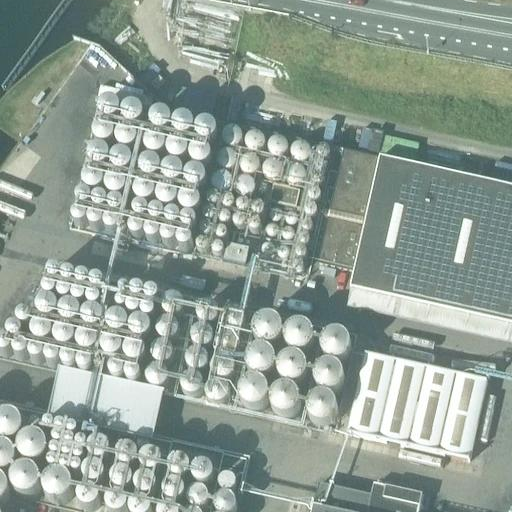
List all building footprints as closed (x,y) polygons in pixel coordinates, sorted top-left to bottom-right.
[(225,146),(228,148),(232,147),(236,146),(238,143),(239,139),(239,135),(237,131),(234,129),(230,128),(226,128),(223,130),(221,133),(220,137),(220,141),(222,144),(225,146)] [(248,153),(252,154),(256,154),(259,152),(262,149),(263,145),(263,141),(261,138),(258,135),(254,134),(250,135),(246,137),(244,140),(243,144),(244,147),(245,150),(248,153)] [(271,158),(275,159),(279,159),(282,157),(285,154),(286,151),(286,147),(284,143),(281,141),(277,140),(273,140),(270,142),(267,145),(266,149),(267,152),(269,156),(271,158)] [(295,164),(298,165),(302,165),(306,163),(308,160),(310,156),(309,152),(307,149),(304,146),(300,145),(296,146),(293,148),(291,151),(290,154),(290,158),(292,161),(295,164)] [(319,160),(321,160),(323,160),(324,158),(325,156),(325,154),(324,153),(322,151),(321,151),(319,151),(317,152),(316,154),(315,155),(315,157),(316,159),(317,160),(319,160)] [(221,170),(224,172),(228,171),(232,170),(234,167),(236,163),(235,159),(233,155),(230,153),(226,152),(222,152),(219,155),(217,158),(216,161),(216,165),(218,168),(221,170)] [(351,290),(511,328),(511,190),(344,152),(317,265),(355,274),(351,290)] [(243,176),(246,177),(250,177),(254,175),(256,172),(258,169),(257,165),(256,161),(252,159),(248,158),(244,158),(241,160),(239,163),(238,167),(238,170),(240,174),(243,176)] [(266,182),(269,183),(273,183),(277,181),(279,178),(281,174),(280,170),(278,167),(275,164),(271,163),(267,164),(264,166),(262,169),(261,172),(261,176),(263,179),(266,182)] [(290,187),(293,188),(297,188),(301,186),(303,183),(305,179),(304,175),(302,172),(299,169),(295,168),(291,169),(288,171),(286,174),(285,177),(285,181),(287,184),(290,187)] [(215,193),(218,194),(222,194),(226,192),(228,189),(230,186),(229,182),(227,178),(224,175),(220,174),(216,175),(213,177),(211,180),(210,184),(210,187),(212,191),(215,193)] [(316,187),(318,187),(320,187),(321,185),(322,183),(322,181),(321,179),(320,178),(318,178),(316,178),(314,179),(313,180),(312,182),(313,184),(313,185),(315,187),(316,187)] [(238,199),(241,200),(245,200),(249,198),(251,195),(252,191),(252,187),(250,184),(247,181),(243,180),(239,181),(236,183),(234,186),(233,189),(233,193),(235,196),(238,199)] [(270,204),(282,206),(296,209),(300,193),(285,190),(274,187),(270,204)] [(313,202),(315,202),(317,202),(318,200),(319,198),(319,196),(318,194),(316,193),(314,193),(312,193),(311,194),(310,195),(309,197),(309,199),(310,200),(311,202),(313,202)] [(212,205),(213,204),(214,202),(213,200),(212,198),(211,197),(209,196),(207,197),(205,198),(204,199),(204,201),(204,203),(205,205),(207,206),(208,206),(210,206),(212,205)] [(223,210),(225,210),(227,210),(229,208),(229,206),(229,204),(228,202),(227,201),(225,201),(223,201),(221,202),(220,203),(220,205),(220,207),(221,208),(222,210),(223,210)] [(238,213),(240,213),(242,212),(244,211),(244,209),(244,207),(243,205),(242,204),(240,203),(238,204),(236,205),(235,206),(235,208),(235,209),(236,211),(237,212),(238,213)] [(252,216),(254,217),(256,217),(258,216),(259,214),(260,212),(260,210),(259,209),(257,208),(255,207),(253,207),(252,208),(251,210),(250,212),(250,213),(251,215),(252,216)] [(309,217),(311,217),(313,217),(315,215),(315,213),(315,211),(314,209),(313,208),(311,207),(309,208),(307,209),(306,210),(306,212),(306,214),(307,215),(308,216),(309,217)] [(274,221),(275,221),(277,220),(279,219),(280,217),(280,215),(279,213),(277,212),(275,211),(273,211),(272,212),(270,214),(270,216),(270,217),(271,219),(272,220),(274,221)] [(210,220),(211,219),(212,217),(211,215),(210,213),(208,212),(206,212),(204,213),(203,214),(202,216),(202,218),(203,220),(204,221),(206,222),(207,222),(209,221),(210,220)] [(291,225),(293,225),(294,224),(296,223),(297,221),(297,219),(296,217),(294,216),(292,215),(290,216),(289,217),(287,218),(287,220),(287,222),(288,223),(289,224),(291,225)] [(221,226),(222,226),(224,225),(226,223),(227,222),(227,219),(226,218),(224,216),(222,216),(220,216),(219,217),(217,219),(217,220),(217,222),(218,224),(219,225),(221,226)] [(232,226),(233,228),(234,229),(236,229),(238,229),(240,228),(241,226),(241,224),(241,222),(239,220),(238,220),(236,220),(234,220),(233,221),(232,223),(231,224),(232,226)] [(306,232),(307,232),(309,231),(311,230),(312,228),(312,226),(311,224),(309,223),(307,222),(305,222),(304,223),(302,225),(302,226),(302,228),(303,230),(304,231),(306,232)] [(248,229),(249,231),(251,232),(253,233),(255,232),(256,231),(257,229),(258,227),(257,225),(256,224),(254,223),(252,223),(250,223),(249,225),(248,226),(248,228),(248,229)] [(271,236),(272,236),(274,235),(276,234),(277,232),(276,230),(276,228),(274,227),(272,226),(270,226),(268,227),(267,229),(267,231),(267,232),(268,234),(269,235),(271,236)] [(205,236),(206,235),(207,233),(208,231),(207,229),(205,228),(203,227),(202,227),(200,228),(198,229),(198,231),(198,233),(199,235),(200,236),(202,237),(203,237),(205,236)] [(287,240),(289,240),(291,239),(292,238),(293,236),(293,234),(292,232),(290,231),(289,230),(287,230),(285,231),(284,233),(283,235),(283,236),(284,238),(285,239),(287,240)] [(217,241),(219,241),(221,240),(223,239),(223,237),(223,235),(222,233),(221,232),(219,231),(217,231),(215,232),(214,234),(214,236),(214,237),(214,239),(216,240),(217,241)] [(304,246),(306,246),(307,245),(309,244),(310,242),(310,240),(309,238),(307,237),(305,236),(303,236),(302,237),(300,239),(300,241),(300,242),(301,244),(302,245),(304,246)] [(203,245),(202,243),(200,242),(198,242),(196,243),(194,244),(193,246),(193,248),(194,250),(196,251),(198,252),(200,252),(201,251),(202,250),(203,248),(203,246),(203,245)] [(266,254),(268,254),(270,254),(272,252),(272,250),(272,248),(271,246),(270,245),(268,245),(266,245),(264,246),(263,247),(263,249),(263,251),(264,252),(265,254),(266,254)] [(209,251),(210,253),(211,255),(213,256),(215,256),(217,255),(218,253),(219,251),(219,249),(218,248),(216,246),(214,246),(212,246),(211,247),(210,248),(209,250),(209,251)] [(224,264),(246,269),(247,265),(249,253),(228,248),(224,264)] [(283,258),(285,258),(287,258),(288,256),(289,254),(289,252),(288,251),(286,249),(284,249),(282,249),(281,250),(280,252),(279,253),(279,255),(280,257),(281,258),(283,258)] [(300,260),(302,260),(304,259),(305,258),(306,256),(306,254),(305,252),(303,251),(302,250),(300,251),(298,252),(297,253),(296,255),(296,257),(297,258),(298,259),(300,260)] [(293,269),(293,271),(295,272),(297,273),(299,273),(301,272),(302,271),(303,269),(302,267),(301,265),(300,264),(298,264),(296,264),(295,265),(294,266),(293,268),(293,269)] [(42,299),(48,302),(53,303),(58,301),(62,298),(65,294),(67,289),(66,284),(63,278),(58,274),(52,273),(46,274),(41,277),(38,282),(37,289),(38,294),(42,299)] [(75,302),(80,305),(85,306),(90,304),(94,301),(97,297),(98,292),(97,287),(94,283),(90,280),(85,279),(80,280),(75,282),(72,287),(71,292),(72,298),(75,302)] [(126,316),(131,319),(137,320),(142,318),(146,315),(149,311),(151,306),(150,301),(147,295),(142,291),(136,290),(130,291),(125,294),(121,300),(121,306),(122,312),(126,316)] [(511,328),(351,290),(348,301),(347,308),(511,347),(511,328)] [(160,319),(164,321),(168,322),(172,321),(175,318),(178,315),(179,311),(178,306),(176,302),(172,299),(167,298),(162,299),(158,302),(156,306),(155,311),(157,316),(160,319)] [(52,332),(57,334),(62,335),(67,334),(72,330),(74,326),(76,321),(75,316),(72,311),(67,307),(61,306),(55,308),(50,311),(48,316),(47,322),(49,327),(52,332)] [(194,328),(198,330),(203,331),(207,330),(210,327),(212,324),(213,320),(213,315),(210,311),(206,308),(201,307),(197,308),(193,311),(190,315),(190,320),(191,325),(194,328)] [(92,343),(97,345),(102,346),(107,345),(111,342),(114,337),(115,332),(115,327),(111,322),(107,319),(101,317),(95,319),(90,322),(87,327),(87,333),(88,338),(92,343)] [(3,332),(2,339),(4,348),(9,355),(17,359),(26,359),(34,356),(40,350),(43,342),(43,334),(39,326),(33,321),(25,318),(18,318),(12,321),(6,326),(3,332)] [(251,345),(256,348),(261,348),(266,347),(271,344),(274,340),(275,335),(275,329),(272,324),(267,320),(261,318),(254,319),(249,323),(246,328),(245,334),(247,340),(251,345)] [(228,329),(230,330),(232,329),(234,327),(234,326),(234,323),(233,322),(232,320),(230,320),(228,320),(226,321),(225,323),(225,324),(225,326),(226,328),(227,329),(228,329)] [(123,349),(128,352),(133,352),(139,351),(143,348),(146,344),(147,339),(146,333),(143,328),(138,325),(132,324),(126,325),(122,329),(119,334),(118,339),(120,345),(123,349)] [(155,345),(159,347),(163,347),(167,346),(171,344),(173,340),(174,336),(173,332),(171,328),(167,325),(162,324),(157,325),(153,328),(151,332),(150,337),(152,341),(155,345)] [(282,352),(287,355),(292,355),(297,354),(302,351),(305,347),(306,342),(306,337),(303,331),(298,327),(292,325),(285,327),(280,330),(277,335),(276,341),(278,347),(282,352)] [(189,352),(194,354),(198,354),(202,353),(205,351),(207,347),(208,343),(208,339),(205,335),(201,332),(196,331),(192,332),(188,335),(185,339),(185,344),(186,348),(189,352)] [(318,361),(323,364),(328,365),(333,363),(338,360),(341,356),(342,351),(342,346),(339,340),(334,336),(328,334),(321,336),(316,339),(313,344),(312,350),(314,356),(318,361)] [(47,366),(52,369),(57,369),(62,368),(67,365),(70,361),(71,355),(70,350),(67,345),(62,342),(56,341),(50,342),(45,346),(43,351),(42,356),(44,362),(47,366)] [(223,354),(225,354),(227,353),(228,352),(229,350),(229,348),(228,346),(226,345),(224,344),(222,344),(221,345),(220,347),(219,349),(219,350),(220,352),(221,353),(223,354)] [(149,368),(153,370),(157,370),(161,369),(165,367),(167,363),(168,359),(167,355),(165,351),(161,348),(156,347),(151,348),(147,351),(145,355),(144,360),(146,364),(149,368)] [(84,374),(89,377),(94,378),(99,376),(104,373),(106,369),(107,364),(107,359),(104,354),(99,350),(93,349),(87,350),(82,354),(79,359),(79,365),(80,370),(84,374)] [(243,378),(248,381),(254,381),(259,380),(263,377),(266,373),(268,368),(267,362),(264,357),(259,353),(253,351),(247,352),(242,356),(238,361),(238,367),(239,373),(243,378)] [(184,375),(188,378),(192,378),(196,377),(200,374),(202,371),(203,367),(202,363),(200,358),(196,355),(191,354),(186,355),(182,358),(180,362),(179,367),(181,372),(184,375)] [(114,382),(119,385),(124,385),(130,384),(134,381),(137,377),(138,372),(137,366),(134,361),(129,358),(123,357),(117,358),(112,362),(110,367),(109,372),(111,378),(114,382)] [(275,384),(280,387),(285,387),(291,386),(295,383),(298,379),(299,374),(299,368),(296,363),(291,359),(285,357),(279,359),(273,362),(270,367),(269,373),(271,379),(275,384)] [(348,437),(470,463),(486,389),(487,383),(365,357),(348,437)] [(311,394),(317,396),(322,397),(327,396),(332,393),(335,388),(336,383),(336,378),(333,372),(328,368),(322,367),(315,368),(310,372),(307,377),(306,383),(308,389),(311,394)] [(217,379),(219,379),(221,378),(223,377),(223,375),(223,373),(222,371),(221,370),(219,369),(217,370),(215,371),(214,372),(214,374),(214,376),(215,377),(216,378),(217,379)] [(144,391),(148,393),(153,394),(157,393),(160,390),(162,387),(163,383),(163,378),(160,374),(156,371),(151,370),(146,371),(142,374),(140,378),(140,383),(141,388),(144,391)] [(179,401),(184,403),(188,403),(192,402),(195,400),(198,396),(199,392),(198,388),(196,383),(191,381),(187,380),(182,381),(178,384),(175,388),(175,392),(176,397),(179,401)] [(236,409),(242,412),(247,412),(252,411),(256,408),(259,404),(261,399),(260,393),(257,388),(252,384),(246,382),(240,383),(235,387),(232,392),(231,398),(232,404),(236,409)] [(268,416),(273,419),(278,419),(283,418),(288,415),(291,410),(292,405),(292,400),(289,394),(284,391),(278,389),(271,390),(266,394),(263,399),(262,405),(264,411),(268,416)] [(209,396),(209,398),(210,400),(212,401),(214,402),(216,401),(217,400),(218,399),(219,397),(219,395),(217,393),(215,392),(214,392),(212,392),(211,393),(210,395),(209,396)] [(304,424),(309,427),(315,428),(320,426),(324,423),(327,419),(328,414),(328,409),(325,403),(320,399),(314,398),(308,399),(302,402),(299,407),(298,414),(300,419),(304,424)] [(0,444),(4,443),(8,440),(11,436),(13,431),(12,426),(9,420),(4,416),(0,414),(0,444)] [(39,434),(40,434),(42,433),(44,432),(44,430),(44,428),(43,426),(42,425),(40,424),(38,424),(36,425),(35,427),(35,429),(35,430),(36,432),(37,433),(39,434)] [(49,436),(51,436),(53,435),(55,434),(55,432),(55,430),(54,428),(53,427),(51,426),(49,426),(47,427),(46,429),(46,431),(46,432),(47,434),(48,435),(49,436)] [(63,439),(64,439),(66,439),(68,437),(69,435),(68,433),(68,431),(66,430),(64,430),(62,430),(60,431),(59,432),(59,434),(59,436),(60,437),(61,439),(63,439)] [(13,463),(18,466),(24,466),(29,465),(33,462),(36,458),(38,453),(37,447),(34,442),(29,438),(23,436),(17,437),(12,441),(8,446),(8,452),(9,458),(13,463)] [(47,449),(49,449),(51,448),(52,447),(53,445),(53,443),(52,441),(50,440),(48,439),(46,439),(45,440),(44,442),(43,444),(43,445),(44,447),(45,448),(47,449)] [(60,451),(62,451),(64,450),(65,449),(66,447),(66,445),(65,443),(64,442),(62,441),(60,441),(58,442),(57,444),(56,445),(57,447),(57,449),(59,450),(60,451)] [(71,453),(73,453),(75,452),(77,451),(77,449),(77,447),(76,445),(75,443),(73,443),(71,443),(69,444),(68,446),(68,447),(68,449),(69,451),(70,452),(71,453)] [(81,466),(85,468),(89,469),(93,467),(97,465),(99,461),(100,457),(100,453),(97,449),(93,446),(88,445),(83,446),(79,449),(77,453),(77,458),(78,462),(81,466)] [(44,461),(46,461),(48,460),(49,458),(50,457),(50,454),(49,453),(47,451),(45,451),(44,451),(42,452),(41,454),(40,455),(40,457),(41,459),(42,460),(44,461)] [(109,472),(113,474),(117,475),(121,474),(125,471),(127,468),(128,464),(127,459),(125,455),(121,452),(116,451),(111,452),(107,455),(105,459),(104,464),(106,469),(109,472)] [(57,464),(58,464),(60,463),(62,462),(63,460),(62,458),(61,456),(60,455),(58,454),(56,454),(54,455),(53,457),(53,459),(53,460),(54,462),(55,463),(57,464)] [(69,466),(71,466),(73,466),(74,464),(75,462),(75,460),(74,458),(73,457),(71,457),(69,457),(67,458),(66,460),(65,461),(66,463),(66,464),(68,466),(69,466)] [(134,478),(138,480),(142,480),(146,479),(150,477),(152,473),(153,469),(152,465),(150,461),(146,458),(141,457),(136,458),(132,461),(130,465),(129,470),(131,474),(134,478)] [(42,472),(44,472),(46,472),(47,470),(48,468),(48,466),(47,464),(45,463),(43,462),(41,463),(40,464),(39,465),(38,467),(38,469),(39,470),(40,471),(42,472)] [(161,484),(166,486),(170,487),(174,485),(177,483),(180,479),(180,475),(180,471),(177,467),(173,464),(169,463),(164,464),(160,467),(157,471),(157,476),(158,480),(161,484)] [(55,475),(57,475),(59,475),(60,473),(61,471),(61,469),(60,467),(58,466),(56,466),(54,466),(53,467),(52,468),(51,470),(51,472),(52,473),(53,474),(55,475)] [(6,495),(11,498),(17,499),(22,497),(26,494),(29,490),(31,485),(30,480),(27,474),(22,470),(16,469),(10,470),(5,473),(1,478),(1,484),(2,490),(6,495)] [(66,478),(68,478),(70,478),(72,476),(72,474),(72,472),(71,470),(70,469),(68,469),(66,469),(64,470),(63,471),(63,473),(63,475),(63,476),(65,477),(66,478)] [(76,490),(80,492),(84,492),(88,491),(91,489),(94,485),(95,481),(94,477),(92,473),(88,470),(83,469),(78,470),(74,473),(72,477),(71,482),(72,486),(76,490)] [(38,501),(44,504),(49,504),(54,503),(59,500),(62,496),(63,491),(63,485),(60,480),(55,476),(49,474),(42,475),(37,479),(34,484),(33,490),(35,496),(38,501)] [(104,497),(108,499),(112,499),(116,498),(120,495),(122,492),(123,488),(122,484),(120,479),(116,476),(111,476),(106,477),(102,480),(100,484),(99,488),(101,493),(104,497)] [(128,502),(132,504),(136,505),(140,504),(144,501),(146,498),(147,494),(146,489),(144,485),(140,482),(135,481),(130,482),(126,485),(124,489),(123,494),(125,499),(128,502)] [(369,511),(372,498),(319,486),(312,511),(369,511)] [(157,508),(161,511),(165,511),(169,510),(172,507),(175,504),(176,500),(175,496),(173,491),(169,488),(164,487),(159,488),(155,491),(153,496),(152,500),(153,505),(157,508)] [(182,511),(198,511),(199,511),(201,508),(202,504),(201,500),(199,496),(195,493),(190,492),(185,493),(181,496),(179,500),(178,505),(180,509),(182,511)] [(68,511),(86,511),(88,509),(89,505),(89,501),(86,497),(82,494),(77,493),(72,494),(68,497),(66,501),(66,506),(67,510),(68,511)] [(116,511),(117,511),(116,508),(114,503),(110,500),(105,499),(100,500),(96,503),(94,507),(93,511),(116,511)] [(229,511),(230,511),(229,507),(227,502),(223,500),(218,499),(213,500),(209,503),(207,507),(206,511),(229,511)] [(286,511),(300,511),(303,503),(289,500),(286,511)]
